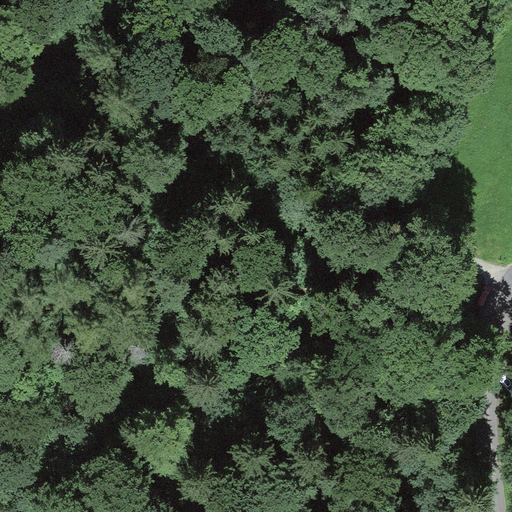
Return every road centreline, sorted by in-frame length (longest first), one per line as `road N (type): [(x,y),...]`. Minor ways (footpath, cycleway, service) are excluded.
road 1 (track): [(511,288),(286,194),(182,113),(102,65),(0,30)]
road 2 (unclassified): [(511,294),(490,449),(494,511)]
